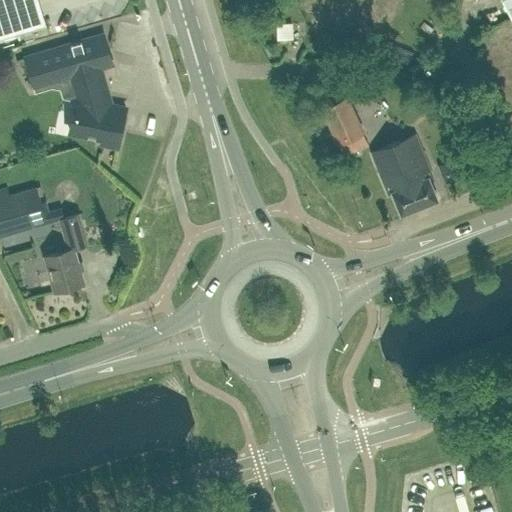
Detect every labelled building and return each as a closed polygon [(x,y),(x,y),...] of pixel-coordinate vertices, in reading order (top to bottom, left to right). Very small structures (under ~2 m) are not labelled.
[(0,0),(0,36),(45,23),(38,0),(0,0)] [(313,0),(293,0),(270,15),(289,45),(327,21),(313,0)] [(511,0),(503,0),(511,18),(511,0)] [(111,64),(103,35),(26,58),(35,89),(36,88),(70,78),(76,100),(69,132),(101,139),(100,144),(116,147),(125,107),(123,106),(123,110),(109,107),(98,68),(111,64)] [(368,144),(341,85),(316,96),(343,156),(368,144)] [(437,199),(427,177),(431,175),(414,133),(370,151),(387,193),(391,192),(400,214),(437,199)] [(0,188),(0,236),(46,223),(35,186),(9,193),(7,187),(0,188)] [(88,243),(80,212),(57,219),(66,249),(44,255),(54,291),(82,283),(73,247),(88,243)]
